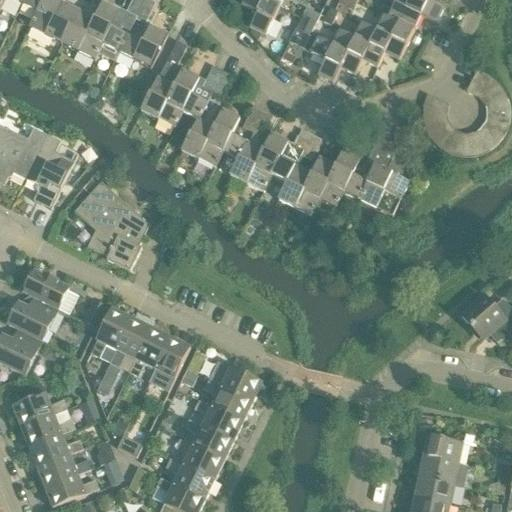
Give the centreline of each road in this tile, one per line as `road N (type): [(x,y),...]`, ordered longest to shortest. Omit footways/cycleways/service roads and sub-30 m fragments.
road 1 (residential): [(475,0),(445,82),(334,117),(286,100),(200,6)]
road 2 (residential): [(284,374),(7,231)]
road 3 (residential): [(356,511),(373,401),(411,370),(511,391)]
